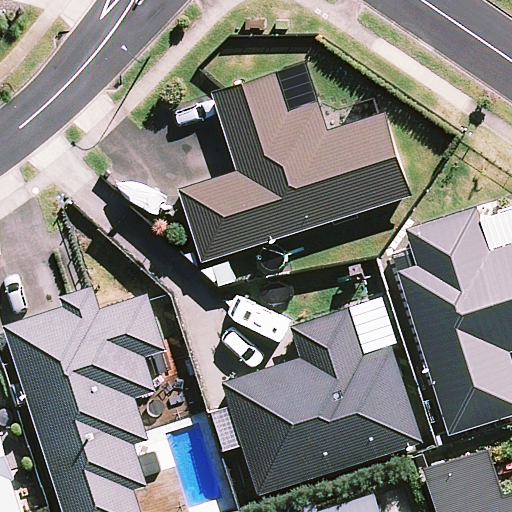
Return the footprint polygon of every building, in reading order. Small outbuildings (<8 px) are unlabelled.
[(390,103),(329,122),(311,65),(285,73),(280,57),(220,76),(246,159),(187,177),(209,249),(415,185),(390,103)] [(511,235),(494,241),(482,198),(416,217),(426,254),(406,260),(453,423),(511,406),(511,235)] [(167,341),(147,274),(12,315),(70,511),(149,511),(137,469),(156,463),(145,428),(154,425),(142,385),(163,379),(152,345),(167,341)] [(397,332),(388,294),(358,301),(367,339),(397,332)] [(364,349),(348,300),(303,314),(313,346),(232,371),(266,479),(427,429),(399,338),(364,349)] [(0,511),(35,511),(0,397),(0,511)] [(511,511),(511,478),(507,480),(494,438),(432,457),(449,511),(511,511)] [(388,511),(377,476),(267,511),(388,511)]
